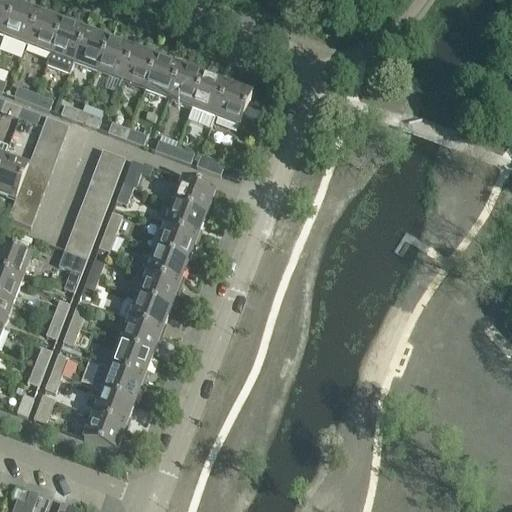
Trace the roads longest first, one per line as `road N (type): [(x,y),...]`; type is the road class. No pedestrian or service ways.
road 1 (residential): [(139,0),(296,59),(309,71),(270,206),(157,503)]
road 2 (residential): [(0,444),(157,503)]
